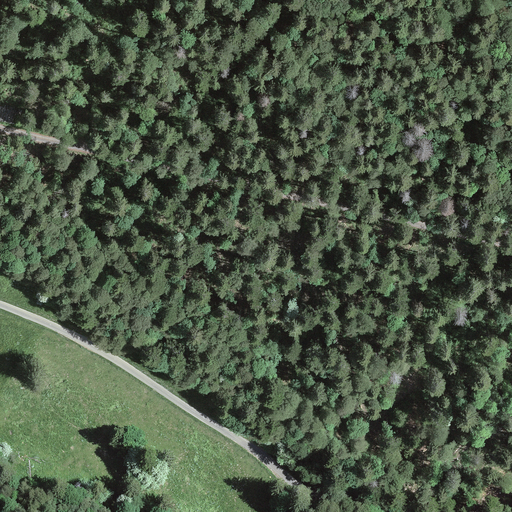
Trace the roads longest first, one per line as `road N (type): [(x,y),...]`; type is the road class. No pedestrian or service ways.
road 1 (unclassified): [(0,128),(511,246)]
road 2 (unclassified): [(0,305),(109,356),(243,442),(310,496),(354,511)]
